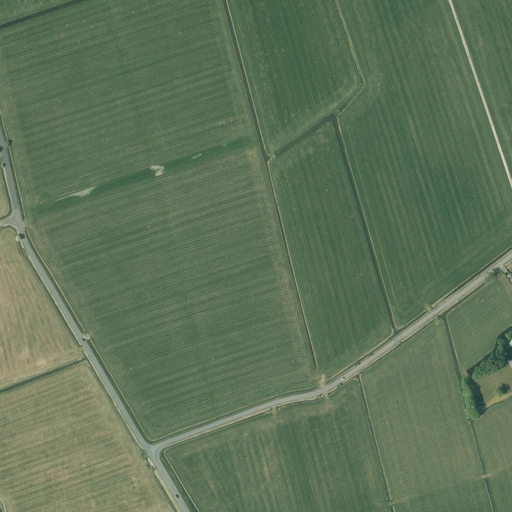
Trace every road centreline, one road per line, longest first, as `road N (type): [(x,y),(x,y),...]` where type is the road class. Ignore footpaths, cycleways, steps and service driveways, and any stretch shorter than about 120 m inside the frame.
road 1 (unclassified): [(148,449),(322,390),(511,254)]
road 2 (tertiary): [(148,449),(16,218)]
